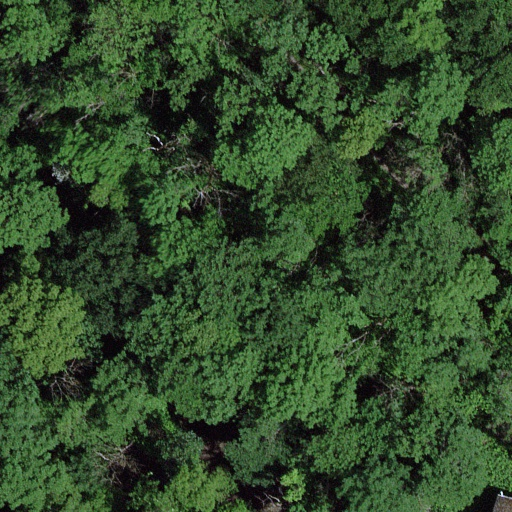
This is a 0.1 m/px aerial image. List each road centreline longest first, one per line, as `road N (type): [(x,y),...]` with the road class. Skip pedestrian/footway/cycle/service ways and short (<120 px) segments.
road 1 (track): [(288,496),(0,171)]
road 2 (track): [(247,0),(511,270)]
